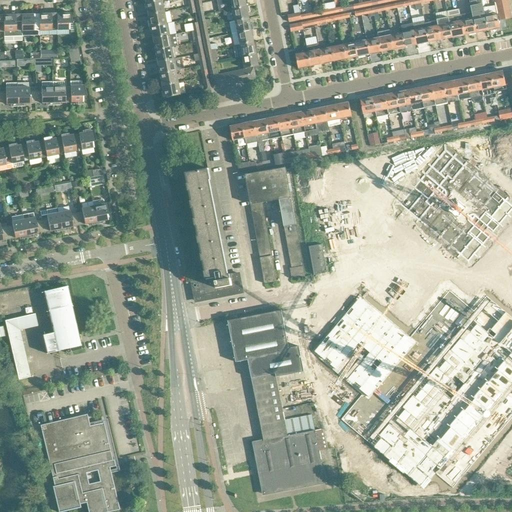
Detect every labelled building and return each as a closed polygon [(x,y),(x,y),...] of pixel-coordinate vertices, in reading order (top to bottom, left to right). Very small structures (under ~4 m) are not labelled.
[(165,11),(162,0),(161,0),(145,3),(146,9),(148,8),(149,14),(165,11)] [(225,0),(227,10),(233,9),(249,6),(247,0),(246,0),(225,0)] [(420,0),(413,0),(408,1),(409,5),(415,4),(416,11),(422,9),(421,3),(420,0)] [(481,0),(474,0),(470,1),(473,18),(476,33),(488,31),(484,9),(481,0)] [(509,6),(508,0),(507,0),(496,3),(496,6),(497,9),(509,6)] [(409,5),(408,1),(396,3),(397,8),(398,8),(398,11),(404,10),(404,6),(409,5)] [(300,12),(299,5),(293,6),(295,14),(288,15),(289,22),(301,20),(300,15),(300,12)] [(249,18),(248,12),(250,12),(249,6),(233,9),(236,21),(249,18)] [(499,21),(498,14),(497,9),(496,6),(484,9),(488,31),(500,28),(499,21)] [(511,12),(509,6),(497,9),(498,14),(511,12)] [(373,8),(361,11),(362,15),(368,14),(368,17),(374,16),(374,13),(373,8)] [(167,23),(165,11),(149,14),(150,20),(148,21),(149,27),(167,23)] [(511,18),(511,12),(498,14),(499,21),(511,18)] [(69,30),(69,24),(72,24),(70,13),(69,13),(56,14),(57,30),(57,35),(69,35),(68,30),(69,30)] [(33,15),(21,15),(21,17),(21,31),(21,36),(33,36),(33,31),(39,31),(39,16),(39,14),(33,15)] [(56,14),(39,14),(39,16),(39,31),(39,36),(51,35),(51,30),(57,30),(56,14)] [(461,20),(460,14),(448,17),(449,19),(453,38),(464,36),(461,20)] [(15,15),(3,16),(3,17),(4,32),(4,37),(15,36),(15,32),(21,31),(21,17),(21,15),(15,15)] [(211,25),(210,19),(205,20),(204,15),(199,16),(202,27),(207,26),(207,27),(211,25)] [(254,29),(252,23),(251,24),(249,18),(236,21),(230,22),(232,34),(254,29)] [(476,33),(473,18),(461,20),(464,36),(476,33)] [(453,38),(449,19),(437,21),(441,40),(453,38)] [(314,20),(302,22),(303,27),(304,29),(315,27),(315,25),(314,20)] [(441,40),(437,21),(425,23),(426,28),(429,43),(441,40)] [(302,22),(290,25),(291,32),(303,30),(304,29),(303,27),(302,22)] [(425,22),(413,24),(414,30),(417,45),(429,43),(426,28),(425,23),(425,22)] [(170,35),(167,23),(149,27),(151,32),(152,32),(153,38),(170,35)] [(194,30),(192,31),(194,42),(197,42),(201,41),(199,29),(194,30)] [(254,42),(253,36),(255,35),(254,29),(232,34),(235,46),(254,42)] [(378,33),(378,34),(382,52),(394,50),(390,35),(390,30),(378,33)] [(417,45),(414,30),(402,32),(405,48),(417,45)] [(405,48),(402,32),(390,35),(394,50),(405,48)] [(176,34),(170,35),(153,38),(155,44),(153,44),(154,50),(172,47),(178,45),(176,34)] [(382,52),(378,34),(366,36),(370,55),(382,52)] [(370,55),(366,36),(354,39),(358,57),(370,55)] [(358,57),(354,39),(343,41),(343,44),(346,59),(358,57)] [(258,53),(257,47),(255,48),(254,42),(235,46),(234,46),(236,58),(243,56),(258,53)] [(323,64),(320,49),(319,43),(307,46),(308,52),(311,67),(323,64)] [(346,59),(343,44),(331,47),(334,62),(346,59)] [(174,58),(172,47),(154,50),(155,56),(157,56),(158,61),(174,58)] [(334,62),(331,47),(320,49),(323,64),(334,62)] [(311,67),(308,52),(296,54),(299,69),(311,67)] [(259,66),(258,59),(259,59),(258,53),(243,56),(245,68),(259,66)] [(80,61),(78,55),(69,57),(71,63),(80,61)] [(177,70),(174,58),(158,61),(159,67),(157,68),(158,74),(177,70)] [(215,69),(214,62),(209,63),(211,76),(217,74),(219,74),(218,68),(215,69)] [(257,79),(254,69),(254,67),(247,68),(250,80),(257,79)] [(250,80),(247,68),(241,70),(244,81),(250,80)] [(179,82),(177,70),(158,74),(159,79),(162,79),(163,85),(179,82)] [(244,81),(241,70),(236,71),(238,82),(244,81)] [(238,82),(236,71),(229,72),(232,84),(238,82)] [(232,84),(229,72),(223,73),(225,85),(232,84)] [(506,89),(503,72),(490,74),(494,92),(495,91),(506,89)] [(225,85),(223,73),(219,74),(217,74),(220,86),(225,85)] [(220,86),(217,74),(211,76),(214,87),(220,86)] [(494,92),(490,74),(479,76),(483,96),(495,94),(495,91),(494,92)] [(483,96),(479,76),(467,79),(471,98),(483,96)] [(471,98),(467,79),(455,81),(459,101),(471,98)] [(86,96),(84,85),(83,85),(83,86),(82,86),(81,81),(70,81),(70,90),(71,100),(71,103),(77,102),(77,105),(83,105),(83,96),(85,96),(86,96)] [(459,101),(455,81),(443,83),(447,103),(459,101)] [(53,106),(52,82),(41,82),(42,87),(41,87),(41,91),(35,91),(35,101),(41,101),(41,104),(47,103),(47,106),(53,106)] [(71,100),(70,90),(64,90),(64,86),(64,82),(52,82),(53,106),(59,105),(59,103),(65,103),(65,100),(71,100)] [(181,94),(179,82),(163,85),(164,91),(162,91),(163,96),(165,96),(165,97),(181,94)] [(18,107),(17,83),(6,84),(6,88),(5,88),(5,92),(0,92),(0,102),(6,102),(6,105),(12,105),(12,107),(18,107)] [(35,101),(35,91),(29,91),(29,88),(28,88),(28,83),(17,83),(18,107),(23,107),(23,104),(29,104),(29,101),(35,101)] [(447,103),(443,83),(432,86),(436,106),(447,103)] [(436,106),(432,86),(420,88),(424,108),(436,106)] [(424,108),(420,88),(408,90),(412,110),(424,108)] [(412,110),(408,90),(396,93),(400,113),(412,110)] [(400,113),(396,93),(384,95),(388,115),(400,113)] [(388,115),(384,95),(373,97),(376,115),(377,117),(388,115)] [(376,115),(373,97),(361,100),(364,118),(376,115)] [(352,117),(349,102),(337,104),(340,119),(352,117)] [(341,125),(340,119),(337,104),(325,107),(328,122),(329,127),(341,125)] [(328,122),(325,107),(313,109),(317,127),(324,126),(324,123),(328,122)] [(511,117),(511,114),(511,108),(499,111),(499,116),(500,120),(511,117)] [(317,127),(313,109),(301,111),(305,132),(317,130),(317,127)] [(305,132),(301,111),(289,114),(293,134),(305,132)] [(474,115),(475,120),(476,125),(488,122),(487,118),(486,112),(474,115)] [(293,134),(289,114),(278,116),(282,137),(293,134)] [(282,137),(278,116),(266,118),(270,139),(282,137)] [(270,139),(266,118),(254,121),(258,141),(260,153),(265,152),(262,141),(270,139)] [(258,141),(254,121),(242,123),(245,138),(246,144),(258,141)] [(245,138),(242,123),(230,126),(233,141),(245,138)] [(381,134),(381,124),(372,124),(372,134),(381,134)] [(416,132),(417,132),(416,127),(404,130),(405,139),(417,137),(416,132)] [(95,141),(93,130),(93,131),(90,132),(90,129),(84,130),(84,133),(78,134),(81,146),(82,155),(94,153),(93,148),(92,142),(95,141)] [(405,139),(404,130),(392,132),(393,137),(394,141),(405,139)] [(81,146),(78,134),(67,136),(66,134),(60,135),(61,137),(63,150),(65,158),(76,156),(75,151),(76,151),(75,148),(81,146)] [(354,134),(352,140),(359,143),(361,137),(354,134)] [(378,135),(368,137),(370,146),(380,144),(378,135)] [(63,150),(61,137),(55,138),(49,140),(49,137),(43,138),(43,141),(46,153),(47,162),(59,159),(58,155),(58,151),(63,150)] [(46,153),(43,141),(32,143),(31,141),(25,142),(26,144),(28,157),(30,165),(41,163),(40,158),(41,158),(40,154),(46,153)] [(344,142),(339,143),(340,148),(333,149),(334,153),(341,152),(346,151),(344,142)] [(28,157),(26,144),(14,146),(14,144),(8,145),(8,148),(12,168),(24,166),(23,162),(23,161),(23,158),(28,157)] [(334,153),(333,149),(327,150),(326,145),(320,146),(322,156),(334,153)] [(322,156),(320,146),(309,148),(311,158),(322,156)] [(0,170),(12,168),(8,148),(0,149),(0,170)] [(311,158),(309,148),(297,151),(299,161),(311,158)] [(511,206),(445,150),(400,204),(469,262),(511,210),(511,206)] [(299,161),(297,151),(285,153),(287,163),(290,163),(299,161)] [(287,163),(285,153),(273,155),(274,160),(275,166),(287,163)] [(274,160),(262,162),(262,163),(263,168),(275,166),(274,160)] [(250,163),(250,161),(238,164),(240,173),(251,170),(250,163)] [(263,168),(262,163),(257,164),(256,161),(250,163),(251,170),(263,168)] [(291,197),(286,167),(245,174),(250,204),(263,202),(280,199),(291,197)] [(102,176),(101,169),(92,171),(93,177),(102,176)] [(226,275),(206,171),(209,170),(208,169),(186,174),(207,279),(197,281),(200,295),(196,296),(197,302),(242,293),(240,287),(240,288),(237,273),(226,275)] [(102,176),(93,177),(88,178),(89,187),(104,184),(102,176)] [(369,196),(362,204),(377,217),(384,209),(369,196)] [(296,224),(291,197),(280,199),(284,227),(296,224)] [(111,220),(107,203),(104,204),(103,199),(92,201),(97,225),(102,224),(102,221),(111,220)] [(97,225),(92,201),(81,204),(82,208),(81,208),(82,212),(76,213),(78,223),(84,222),(85,225),(90,223),(91,226),(97,225)] [(264,208),(263,202),(250,204),(252,211),(264,208)] [(362,204),(356,212),(371,224),(377,217),(362,204)] [(78,223),(76,213),(70,214),(70,211),(69,211),(68,206),(57,208),(62,232),(67,230),(67,228),(73,227),(72,224),(78,223)] [(57,208),(40,212),(41,220),(43,230),(49,229),(50,231),(56,230),(56,233),(62,232),(57,208)] [(265,214),(264,208),(252,211),(253,216),(265,214)] [(356,212),(350,219),(365,232),(371,224),(356,212)] [(43,230),(41,220),(35,221),(35,218),(34,218),(33,213),(22,215),(27,238),(32,237),(32,235),(38,234),(37,231),(43,230)] [(266,220),(265,214),(253,216),(254,223),(266,220)] [(27,238),(22,215),(11,217),(12,222),(12,226),(6,227),(8,237),(14,236),(15,238),(21,237),(21,239),(27,238)] [(350,219),(344,226),(359,239),(365,232),(350,219)] [(8,237),(6,227),(0,228),(0,226),(0,241),(3,241),(2,238),(8,237)] [(344,226),(337,234),(353,246),(359,239),(344,226)] [(337,234),(331,241),(346,254),(353,246),(337,234)] [(327,272),(322,244),(309,246),(314,275),(327,272)] [(309,255),(299,257),(303,278),(304,277),(303,277),(311,275),(311,276),(313,276),(309,255)] [(299,257),(290,259),(294,279),(294,278),(302,277),(302,278),(303,278),(299,257)] [(290,259),(281,260),(285,281),(285,280),(293,278),(293,279),(294,279),(290,259)] [(281,260),(272,262),(276,282),(276,281),(284,280),(284,281),(285,281),(281,260)] [(272,262),(263,264),(266,284),(267,284),(267,283),(275,282),(275,283),(276,282),(272,262)] [(81,346),(67,286),(43,292),(53,333),(42,335),(47,354),(81,346)] [(340,326),(331,337),(333,339),(329,344),(327,342),(319,352),(329,360),(330,358),(335,362),(333,364),(340,369),(341,367),(346,371),(344,373),(356,382),(357,380),(361,384),(360,386),(370,395),(378,385),(376,383),(380,379),(382,380),(391,369),(389,367),(393,363),(395,365),(400,359),(398,357),(402,353),(404,354),(412,345),(402,336),(400,338),(395,334),(397,332),(386,323),(384,325),(380,321),(381,319),(375,314),(373,316),(369,312),(371,310),(361,302),(352,311),(354,313),(351,317),(349,316),(344,322),(346,323),(342,328),(340,326)] [(397,418),(391,424),(388,423),(378,435),(380,437),(372,446),(420,486),(427,477),(429,479),(440,466),(438,465),(451,448),(453,450),(464,438),(461,436),(475,420),(477,422),(488,409),(485,408),(499,391),(501,393),(511,381),(509,379),(511,375),(511,317),(493,302),(486,311),(483,309),(473,322),(475,324),(462,340),(459,338),(449,350),(451,352),(397,418)] [(275,313),(202,327),(223,435),(290,422),(291,422),(292,421),(293,420),(294,419),(294,418),(294,417),(295,416),(294,415),(275,313)] [(21,317),(5,321),(7,333),(20,330),(24,329),(28,328),(33,327),(38,326),(35,314),(30,315),(25,316),(21,317)] [(21,336),(20,330),(7,333),(9,339),(21,336)] [(22,342),(21,336),(9,339),(10,345),(22,342)] [(24,348),(22,342),(10,345),(12,351),(24,348)] [(25,354),(24,348),(12,351),(13,357),(25,354)] [(26,360),(25,354),(13,357),(14,362),(26,360)] [(28,365),(26,360),(14,362),(16,368),(28,365)] [(29,371),(28,365),(16,368),(17,374),(29,371)] [(30,377),(29,371),(17,374),(18,380),(30,377)] [(89,511),(110,511),(120,510),(110,468),(116,466),(115,460),(114,460),(105,423),(95,425),(94,424),(90,425),(88,414),(41,425),(52,472),(55,486),(54,486),(59,511),(63,511),(82,508),(81,504),(87,503),(89,511)] [(511,428),(495,449),(511,463),(511,428)] [(264,441),(254,443),(256,457),(264,494),(326,482),(320,451),(325,450),(322,434),(315,430),(264,440),(264,441)]
